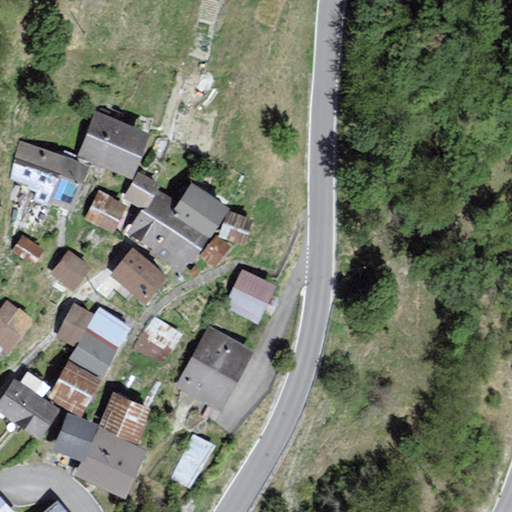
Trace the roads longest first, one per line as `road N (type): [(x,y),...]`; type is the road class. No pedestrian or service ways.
road 1 (unclassified): [(230,511),(281,426),(304,364),(315,307),(332,0)]
road 2 (residential): [(127,238),(0,394)]
